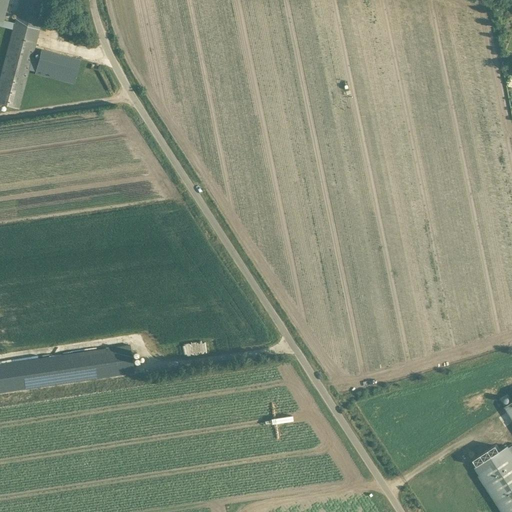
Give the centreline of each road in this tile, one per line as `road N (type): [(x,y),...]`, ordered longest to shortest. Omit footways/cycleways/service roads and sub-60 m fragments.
road 1 (unclassified): [(401,511),(114,66),(92,0)]
road 2 (track): [(383,484),(242,511)]
